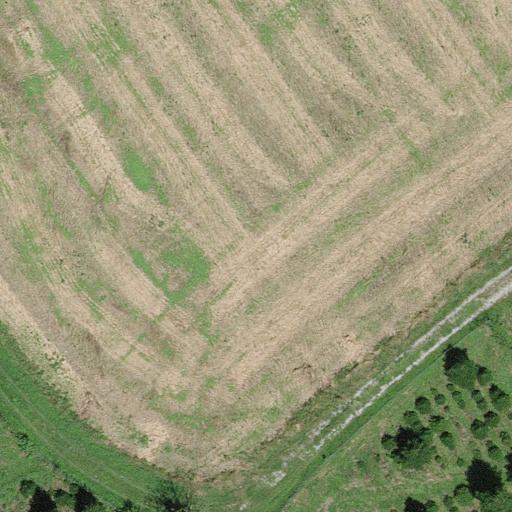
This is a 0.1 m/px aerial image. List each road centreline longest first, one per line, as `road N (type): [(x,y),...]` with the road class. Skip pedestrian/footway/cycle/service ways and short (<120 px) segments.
road 1 (track): [(270,511),(511,297)]
road 2 (track): [(0,370),(19,407),(158,503),(237,511)]
